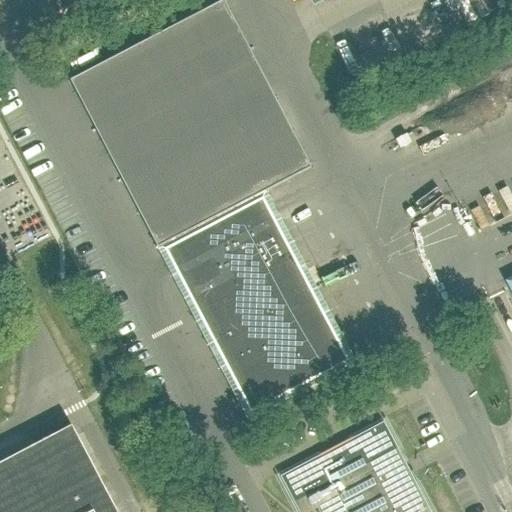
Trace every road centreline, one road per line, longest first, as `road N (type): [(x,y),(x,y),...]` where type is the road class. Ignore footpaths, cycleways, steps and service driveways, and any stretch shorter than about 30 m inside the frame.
road 1 (unknown): [(56,386),(128,511)]
road 2 (unknown): [(56,386),(0,268)]
